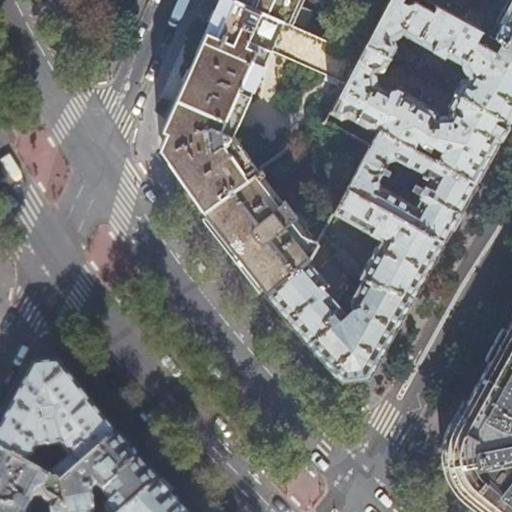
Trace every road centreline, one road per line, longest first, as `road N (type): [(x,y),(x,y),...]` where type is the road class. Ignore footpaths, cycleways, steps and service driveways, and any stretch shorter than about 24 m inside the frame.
road 1 (primary): [(365,490),(229,351),(97,167)]
road 2 (primary): [(54,256),(269,511)]
road 3 (residential): [(365,490),(511,223)]
road 4 (primary): [(97,167),(0,1)]
road 5 (residential): [(171,0),(97,167)]
